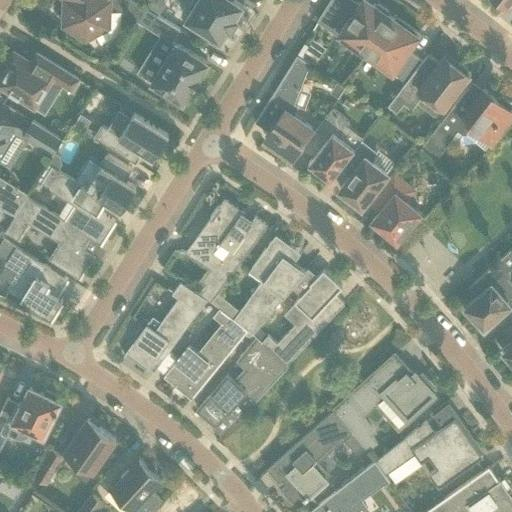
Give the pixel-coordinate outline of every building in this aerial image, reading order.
[(110,28),(110,0),(65,0),(70,2),(65,11),(63,11),(62,26),(86,41),(110,28)] [(139,17),(145,7),(134,0),(130,0),(125,9),(139,17)] [(233,0),(194,0),(191,7),(193,8),(187,18),(220,40),(228,28),(231,29),(237,19),(235,17),(242,5),(233,0)] [(367,0),(362,0),(359,4),(353,0),(331,0),(318,20),(339,35),(340,34),(366,52),(391,17),(387,14),(389,12),(377,4),(376,6),(367,0)] [(156,14),(148,26),(161,33),(173,41),(180,28),(159,15),(156,13),(156,14)] [(397,17),(395,19),(391,17),(366,52),(392,70),(391,71),(403,80),(419,57),(408,50),(419,33),(397,17)] [(153,81),(152,82),(183,101),(207,62),(177,43),(173,41),(161,33),(152,47),(168,57),(153,81)] [(71,90),(78,79),(37,52),(30,63),(17,54),(0,81),(0,86),(35,108),(53,78),(71,90)] [(444,55),(439,62),(428,53),(388,105),(396,112),(404,103),(411,109),(424,93),(444,108),(470,75),(467,74),(468,70),(459,63),(456,64),(444,55)] [(104,54),(98,62),(107,68),(113,59),(104,54)] [(295,103),(309,63),(297,55),(255,121),(268,130),(265,134),(267,135),(265,138),(271,142),(269,146),(283,150),(292,157),(313,127),(294,114),(298,104),(295,103)] [(484,89),(478,96),(467,87),(422,146),(436,159),(458,130),(463,134),(479,132),(491,142),(511,114),(511,110),(510,109),(511,107),(511,102),(503,96),(498,96),(496,99),(484,89)] [(342,138),(350,121),(331,108),(308,141),(319,149),(308,163),(318,171),(316,173),(327,181),(328,179),(330,180),(339,169),(355,148),(342,138)] [(154,158),(169,135),(134,113),(120,135),(103,125),(95,137),(135,163),(142,151),(154,158)] [(0,150),(16,125),(0,114),(0,150)] [(80,114),(74,124),(84,131),(90,120),(80,114)] [(53,155),(62,139),(32,120),(22,136),(53,155)] [(372,160),(376,152),(361,140),(355,148),(339,169),(340,170),(340,169),(350,176),(340,189),(348,195),(346,198),(357,206),(359,204),(362,206),(388,172),(372,160)] [(125,180),(132,168),(108,154),(87,187),(54,166),(53,167),(122,210),(136,187),(125,180)] [(121,210),(122,210),(53,167),(42,184),(74,205),(65,220),(27,196),(26,197),(101,243),(115,220),(98,210),(104,200),(121,210)] [(405,200),(414,190),(394,173),(369,203),(379,212),(372,220),(384,229),(381,232),(395,243),(420,213),(405,200)] [(0,207),(15,215),(26,197),(29,194),(0,175),(0,207)] [(100,244),(101,243),(26,197),(15,215),(5,231),(18,239),(28,222),(60,242),(50,259),(79,278),(94,254),(83,247),(89,237),(100,244)] [(240,218),(244,213),(225,199),(220,206),(218,205),(210,216),(212,217),(196,239),(214,252),(214,263),(202,278),(206,282),(199,292),(207,298),(211,301),(266,227),(264,225),(265,223),(255,216),(249,224),(240,218)] [(293,252),(296,248),(276,234),(249,271),(261,280),(234,318),(248,329),(254,333),(305,270),(291,260),(295,254),(293,252)] [(2,238),(0,241),(0,252),(9,258),(16,246),(2,238)] [(60,291),(68,278),(16,246),(9,258),(4,265),(16,272),(5,288),(51,317),(63,299),(54,293),(57,289),(60,291)] [(509,270),(511,267),(511,249),(511,248),(469,286),(477,295),(465,306),(468,309),(466,311),(466,314),(475,325),(480,325),(482,324),(484,327),(510,303),(509,302),(511,299),(511,282),(508,278),(510,276),(510,271),(509,270)] [(335,294),(342,287),(323,269),(309,284),(310,285),(294,302),(295,302),(285,313),(295,323),(277,343),(268,334),(262,341),(287,364),(345,303),(335,294)] [(207,298),(199,292),(181,280),(172,292),(179,297),(155,330),(147,324),(150,321),(149,320),(124,355),(125,355),(127,352),(139,360),(137,362),(146,369),(148,366),(154,371),(207,298)] [(248,329),(234,318),(220,307),(219,308),(220,308),(215,315),(223,322),(198,353),(189,345),(176,361),(177,362),(166,376),(191,397),(193,395),(194,396),(248,329)] [(287,364),(262,341),(259,339),(239,361),(247,369),(236,381),(228,374),(198,410),(215,424),(237,401),(246,409),(287,364)] [(511,342),(503,351),(511,360),(511,342)] [(407,371),(409,370),(395,354),(333,410),(363,445),(367,451),(377,443),(370,434),(373,431),(361,416),(384,395),(407,420),(435,395),(431,391),(435,388),(422,373),(418,377),(415,373),(412,376),(407,371)] [(46,390),(44,393),(30,387),(12,423),(0,416),(0,450),(9,434),(16,438),(17,438),(19,438),(22,438),(24,437),(26,437),(27,435),(29,434),(30,432),(31,430),(44,436),(49,426),(50,426),(55,416),(54,416),(56,411),(58,409),(57,408),(61,401),(57,399),(58,396),(46,390)] [(355,452),(363,445),(333,410),(268,470),(279,482),(282,479),(285,483),(280,488),(282,490),(282,491),(283,494),(284,496),(286,498),(288,500),(290,502),(292,503),(294,504),(296,506),(304,499),(305,500),(310,496),(310,495),(327,480),(311,463),(334,443),(337,446),(344,440),(355,452)] [(476,441),(473,443),(455,417),(435,431),(427,420),(375,460),(385,475),(415,454),(421,462),(429,456),(437,468),(429,473),(439,487),(483,456),(481,453),(483,451),(476,441)] [(93,471),(116,438),(88,418),(64,451),(78,461),(71,471),(86,482),(93,471)] [(47,483),(64,457),(50,448),(34,475),(47,483)] [(150,489),(161,477),(139,457),(129,468),(129,467),(121,476),(112,487),(140,511),(148,511),(161,499),(150,489)] [(389,481),(385,475),(375,460),(309,511),(308,511),(355,511),(350,504),(382,482),(384,485),(389,481)] [(511,511),(511,497),(510,497),(489,466),(424,511),(464,511),(472,505),(477,511),(511,511)] [(0,491),(10,498),(20,482),(7,475),(0,486),(0,491)] [(96,511),(103,503),(92,494),(77,511),(96,511)]
